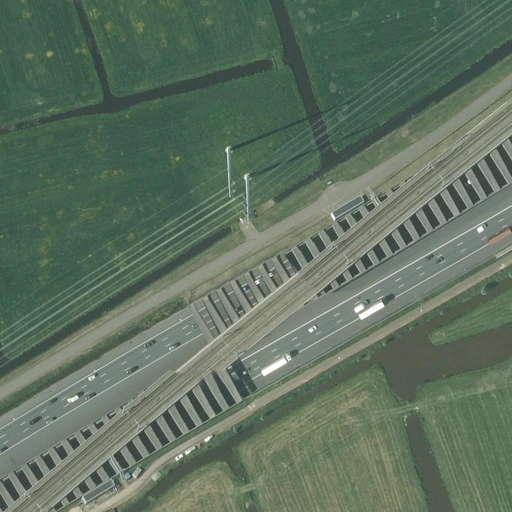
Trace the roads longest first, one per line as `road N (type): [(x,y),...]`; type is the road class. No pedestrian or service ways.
road 1 (unclassified): [(511,81),(438,134),(0,396)]
road 2 (motorway): [(511,144),(0,443)]
road 3 (motorway): [(13,511),(511,219)]
